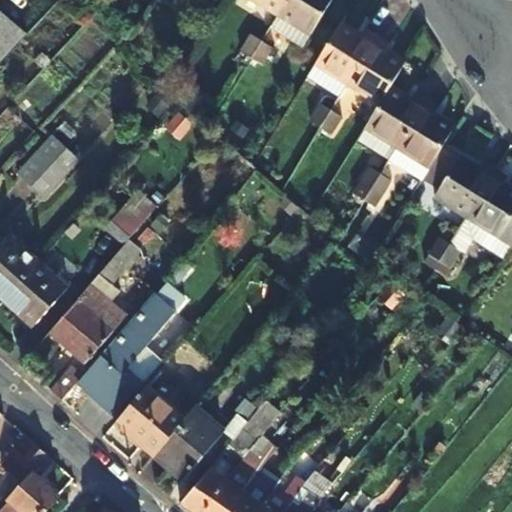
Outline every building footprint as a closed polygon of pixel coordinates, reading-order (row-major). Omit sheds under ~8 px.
[(254,5),(274,17),(284,0),(251,0),(256,3),(254,5)] [(284,0),(274,17),(290,27),(292,24),(307,32),(327,0),(284,0)] [(0,61),(27,33),(0,8),(0,61)] [(290,27),(274,17),(267,28),(298,47),(307,32),(292,24),(290,27)] [(343,88),(374,37),(360,28),(355,35),(338,24),(313,66),(328,75),(326,78),(343,88)] [(248,59),(259,42),(247,35),(237,52),(248,59)] [(389,87),(403,64),(382,51),(386,44),(374,37),(343,88),(360,98),(362,96),(377,106),(389,87)] [(269,47),(259,42),(248,59),(258,65),(269,47)] [(377,106),(365,127),(381,137),(379,140),(397,150),(428,102),(415,94),(410,100),(389,87),(377,106)] [(416,158),(429,166),(442,144),(453,126),(436,115),(440,110),(428,102),(397,150),(414,161),(416,158)] [(316,132),(327,115),(316,108),(305,126),(316,132)] [(327,115),(316,132),(325,139),(336,121),(327,115)] [(31,184),(65,147),(49,132),(14,169),(31,184)] [(420,180),(418,185),(446,202),(445,206),(463,218),(495,167),(481,158),(477,164),(442,144),(429,166),(420,180)] [(65,147),(31,184),(41,194),(75,156),(65,147)] [(420,180),(429,166),(416,158),(414,161),(397,150),(390,161),(420,180)] [(511,243),(511,186),(502,181),(507,173),(495,167),(463,218),(482,229),(484,227),(511,243)] [(358,184),(370,192),(381,175),(369,168),(358,184)] [(381,175),(370,192),(379,198),(390,180),(381,175)] [(104,230),(122,246),(145,220),(126,204),(104,230)] [(0,238),(0,295),(3,298),(39,259),(7,230),(0,238)] [(436,262),(447,244),(436,238),(426,254),(436,262)] [(447,244),(436,262),(446,267),(456,251),(447,244)] [(39,259),(3,298),(33,324),(68,285),(39,259)] [(143,306),(153,294),(140,282),(130,294),(143,306)] [(85,373),(78,381),(116,415),(143,381),(127,367),(176,309),(155,292),(153,294),(143,306),(85,373)] [(111,332),(75,300),(47,332),(83,363),(111,332)] [(49,388),(62,400),(78,381),(85,373),(72,362),(49,388)] [(144,385),(112,421),(152,454),(184,419),(144,385)] [(280,411),(265,399),(257,408),(273,421),(280,411)] [(184,419),(152,454),(179,477),(221,430),(195,406),(184,419)] [(233,415),(221,428),(232,438),(244,424),(233,415)] [(199,511),(224,481),(245,456),(263,432),(247,419),(244,424),(232,438),(227,444),(234,449),(215,474),(207,467),(178,502),(191,511),(199,511)] [(234,449),(227,444),(207,467),(215,474),(234,449)] [(41,456),(43,454),(35,446),(23,459),(15,452),(1,468),(18,483),(28,470),(41,456)] [(41,456),(28,470),(31,474),(0,509),(0,511),(43,511),(57,496),(38,478),(52,461),(43,454),(41,456)] [(255,463),(245,456),(224,481),(235,488),(255,463)] [(261,467),(255,463),(235,488),(224,481),(199,511),(227,511),(242,492),(261,467)] [(260,488),(271,474),(261,467),(242,492),(252,499),(260,488)] [(260,488),(268,494),(271,490),(279,480),(271,474),(260,488)] [(255,511),(281,511),(298,488),(290,482),(280,497),(271,490),(268,494),(261,504),(255,511)] [(227,511),(255,511),(261,504),(252,499),(242,492),(227,511)] [(361,511),(348,501),(338,511),(361,511)] [(310,511),(315,506),(309,502),(300,511),(310,511)]
